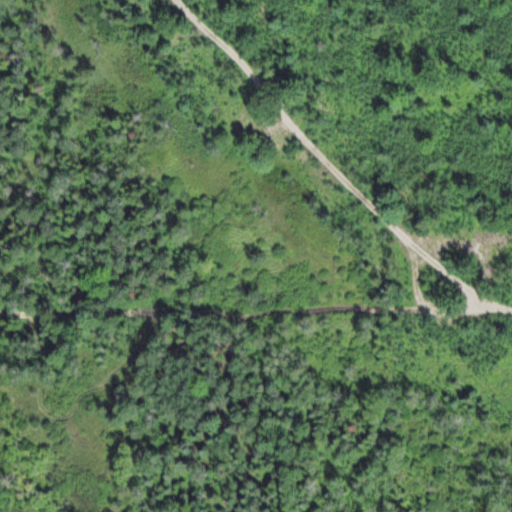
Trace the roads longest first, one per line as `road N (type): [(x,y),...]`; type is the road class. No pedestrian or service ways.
road 1 (track): [(511,309),(0,311)]
road 2 (track): [(177,0),(483,308)]
